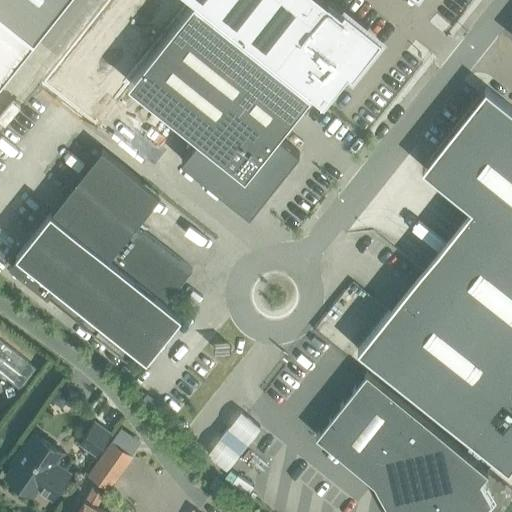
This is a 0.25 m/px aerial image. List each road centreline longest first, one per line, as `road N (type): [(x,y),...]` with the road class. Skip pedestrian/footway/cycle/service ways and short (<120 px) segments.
road 1 (unclassified): [(511,0),(299,264)]
road 2 (residential): [(0,312),(98,384),(197,502)]
road 3 (unclassified): [(299,264),(261,260),(245,273),(241,311),(254,327),(273,334),(308,318),(312,279)]
road 4 (unknown): [(254,327),(251,385),(346,477)]
